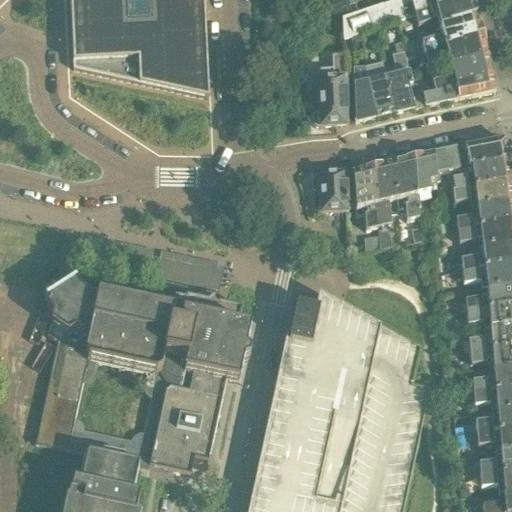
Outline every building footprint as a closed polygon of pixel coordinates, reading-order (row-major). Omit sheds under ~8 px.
[(69,0),(70,11),(71,39),(73,64),(73,68),(73,72),(76,73),(110,81),(138,87),(142,88),(171,94),(204,101),(208,102),(207,91),(203,8),(206,7),(205,0),(69,0)] [(343,0),(341,1),(342,20),(357,15),(350,0),(343,0)] [(395,23),(414,17),(462,0),(401,0),(388,5),(395,23)] [(436,20),(439,31),(476,19),(471,0),(462,0),(414,17),(417,29),(431,24),(430,21),(436,20)] [(381,29),(395,23),(388,5),(357,15),(342,20),(343,35),(343,43),(359,37),(381,29)] [(421,46),(424,58),(425,58),(481,39),(476,19),(439,31),(441,39),(421,46)] [(342,20),(332,21),(333,35),(343,35),(342,20)] [(481,39),(425,58),(428,68),(447,62),(449,70),(486,58),(481,39)] [(410,102),(411,102),(408,89),(412,88),(407,69),(406,63),(404,55),(399,56),(392,58),(396,77),(385,80),(393,117),(413,112),(410,102)] [(315,130),(346,128),(344,58),(331,58),(332,72),(316,72),(319,115),(314,115),(311,119),(311,126),(315,130)] [(432,85),(434,96),(435,98),(490,76),(486,58),(449,70),(452,83),(446,84),(445,81),(432,85)] [(377,121),(368,84),(359,86),(359,72),(358,72),(358,65),(352,66),(354,126),(377,121)] [(376,82),(368,84),(377,121),(393,117),(385,80),(382,68),(373,70),(376,82)] [(410,102),(413,112),(425,110),(458,103),(494,95),(490,76),(435,98),(434,96),(411,102),(410,102)] [(446,175),(470,171),(508,164),(504,142),(460,152),(443,155),(446,175)] [(435,177),(446,175),(443,155),(412,162),(418,222),(427,220),(425,205),(421,198),(431,196),(436,195),(435,177)] [(405,225),(418,222),(412,162),(392,166),(397,218),(405,216),(405,225)] [(452,182),(454,194),(511,183),(508,164),(470,171),(472,183),(466,184),(465,180),(452,182)] [(388,219),(397,218),(392,166),(372,171),(378,232),(389,229),(388,219)] [(379,243),(378,232),(372,171),(352,176),(355,214),(356,220),(364,218),(365,235),(374,233),(374,238),(370,239),(370,241),(372,253),(379,252),(379,243)] [(345,177),(338,177),(314,179),(310,183),(311,190),(315,193),(319,193),(320,216),(347,215),(345,177)] [(474,200),(476,211),(511,204),(511,190),(511,183),(454,194),(452,194),(453,207),(469,205),(469,201),(474,200)] [(456,231),(457,234),(511,224),(511,204),(476,211),(477,223),(472,224),(471,220),(455,223),(456,231)] [(479,240),(481,251),(511,245),(511,224),(457,234),(458,247),(474,245),(474,241),(479,240)] [(411,233),(413,246),(421,245),(419,232),(411,233)] [(372,254),(372,253),(370,241),(363,242),(365,255),(372,254)] [(460,263),(462,276),(511,266),(511,245),(481,251),(482,263),(476,264),(476,260),(460,263)] [(445,248),(438,250),(439,257),(447,256),(445,248)] [(187,283),(192,258),(162,252),(157,277),(187,283)] [(481,293),(486,292),(511,287),(511,266),(462,276),(463,288),(480,285),(481,293)] [(464,304),(466,316),(511,308),(511,287),(486,292),(486,302),(481,303),(480,301),(464,304)] [(88,449),(87,450),(114,447),(113,439),(83,431),(80,405),(85,385),(94,383),(98,368),(147,382),(152,429),(141,430),(150,433),(156,474),(174,472),(175,480),(204,488),(247,329),(199,316),(195,331),(173,325),(171,315),(78,289),(47,293),(53,338),(61,340),(33,444),(63,452),(88,449)] [(488,324),(489,333),(511,329),(511,308),(466,316),(467,328),(483,326),(483,324),(488,324)] [(468,344),(469,357),(511,350),(511,329),(489,333),(490,342),(484,343),(484,342),(474,343),(468,344)] [(491,363),(492,374),(511,370),(511,350),(469,357),(470,369),(486,366),(486,364),(491,363)] [(472,385),(473,398),(511,392),(511,370),(492,374),(493,383),(488,384),(488,382),(472,385)] [(495,405),(496,415),(511,412),(511,392),(473,398),(474,409),(489,408),(489,406),(495,405)] [(475,425),(476,438),(511,433),(511,412),(496,415),(489,415),(484,416),(485,424),(475,425)] [(498,445),(499,456),(511,454),(511,433),(476,438),(477,450),(493,448),(493,446),(498,445)] [(455,439),(456,451),(465,450),(464,438),(455,439)] [(478,467),(479,479),(511,475),(511,454),(499,456),(500,466),(494,466),(494,465),(478,467)] [(65,511),(141,511),(144,498),(133,496),(138,466),(75,456),(65,511)] [(457,463),(458,471),(461,471),(465,466),(465,462),(457,463)] [(502,487),(503,497),(511,496),(511,475),(479,479),(480,491),(496,489),(496,488),(502,487)] [(481,511),(511,511),(511,496),(503,497),(504,507),(498,508),(498,507),(481,508),(481,511)]
